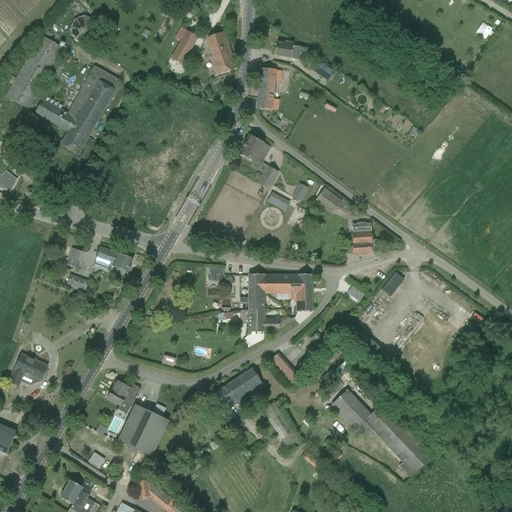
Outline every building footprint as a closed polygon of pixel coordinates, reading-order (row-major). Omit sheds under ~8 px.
[(94,40),(98,30),(94,20),(84,16),(73,20),(69,30),(74,40),(84,44),(94,40)] [(487,37),(495,28),(486,21),(479,30),(487,37)] [(170,58),(183,66),(198,38),(186,31),(180,28),(174,39),(179,42),(170,58)] [(235,69),(223,33),(205,39),(211,56),(210,57),(216,76),(235,69)] [(62,49),(40,36),(6,97),(27,109),(45,78),(62,49)] [(292,46),(293,44),(285,42),(284,45),(276,43),(274,56),(304,62),(306,49),(299,48),(299,47),(292,46)] [(313,63),(305,74),(316,81),(323,70),(313,63)] [(67,114),(42,100),(34,113),(67,132),(60,145),(78,156),(115,91),(114,91),(119,82),(94,67),(67,114)] [(272,110),(278,111),(278,101),(273,100),(274,82),(281,82),(282,71),(259,69),(256,109),(272,111),(272,110)] [(334,113),(336,109),(326,103),(324,108),(334,113)] [(248,136),(239,155),(253,162),(250,167),(258,172),(261,167),(260,166),(270,148),(263,144),(248,136)] [(263,174),(258,184),(268,190),(277,173),(267,167),(263,174)] [(0,189),(9,192),(9,193),(9,194),(17,179),(17,178),(16,180),(5,171),(1,176),(0,175),(0,189)] [(33,198),(34,197),(36,192),(30,190),(30,189),(29,189),(29,190),(27,190),(26,191),(27,191),(26,193),(25,193),(25,194),(26,194),(27,195),(26,196),(27,197),(27,196),(33,198)] [(300,203),(304,196),(295,191),(291,198),(300,203)] [(327,205),(334,211),(340,202),(324,191),(316,202),(324,208),(327,205)] [(288,206),(270,196),(267,202),(285,212),(288,206)] [(370,233),(369,233),(369,231),(370,231),(369,224),(364,225),(364,224),(356,224),(356,225),(351,225),(351,232),(351,233),(352,255),(371,254),(378,253),(378,241),(370,241),(370,233)] [(95,261),(111,266),(128,272),(132,260),(116,254),(100,248),(95,261)] [(72,249),(68,258),(80,263),(83,253),(72,249)] [(210,280),(222,280),(222,269),(210,268),(210,280)] [(390,297),(404,280),(396,273),(382,289),(390,297)] [(89,282),(70,275),(66,285),(85,292),(89,282)] [(263,276),(264,276),(264,275),(248,275),(248,311),(264,311),(264,295),(264,294),(263,294),(263,276)] [(296,300),(296,313),(311,312),(310,275),(298,275),(298,276),(289,276),(289,295),(288,295),(288,302),(290,302),(290,300),(296,300)] [(264,276),(263,276),(263,294),(264,294),(264,295),(288,295),(289,295),(289,276),(280,276),(264,276)] [(352,287),(346,294),(350,297),(356,290),(352,287)] [(264,319),(264,311),(248,311),(248,333),(264,333),(263,331),(276,331),(279,329),(279,319),(264,319)] [(309,339),(318,349),(325,343),(316,333),(309,339)] [(279,353),(267,363),(291,391),(303,380),(279,353)] [(29,386),(40,382),(47,367),(21,355),(14,370),(8,382),(18,386),(20,380),(22,382),(29,386)] [(175,360),(163,356),(161,364),(173,368),(175,360)] [(212,395),(223,413),(237,405),(241,411),(268,394),(252,369),(212,395)] [(117,381),(106,398),(120,406),(118,411),(126,415),(134,400),(140,389),(132,385),(130,389),(117,381)] [(408,477),(412,474),(432,457),(382,404),(370,415),(347,390),(326,410),(350,434),(354,431),(364,441),(373,432),(402,463),(398,466),(408,477)] [(281,441),(293,433),(282,415),(275,402),(262,409),(269,423),(281,441)] [(134,405),(130,414),(117,442),(151,458),(168,421),(161,418),(165,409),(156,405),(152,414),(134,405)] [(0,451),(6,455),(16,432),(0,425),(0,451)] [(219,432),(213,436),(216,441),(222,438),(219,432)] [(341,456),(334,449),(322,461),(329,468),(341,456)] [(94,452),(88,461),(99,468),(105,459),(94,452)] [(303,459),(317,472),(321,467),(322,467),(307,454),(303,459)] [(347,492),(330,478),(321,490),(338,504),(347,492)] [(148,480),(135,482),(138,499),(149,497),(166,511),(174,511),(179,506),(173,502),(174,501),(148,480)] [(59,498),(71,505),(72,505),(78,494),(87,499),(90,493),(82,489),(82,488),(69,481),(59,498)] [(89,511),(95,503),(87,499),(78,494),(72,505),(71,505),(67,511),(89,511)]
